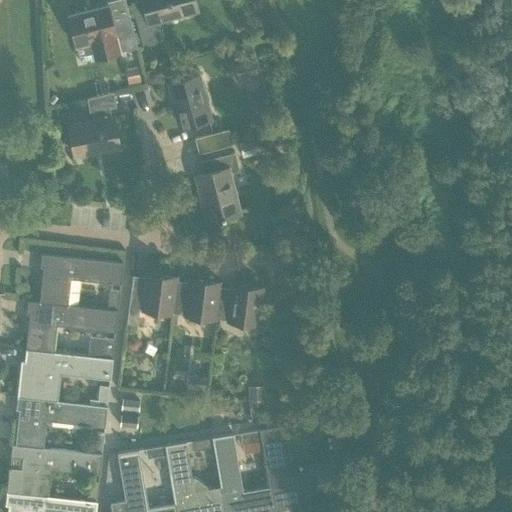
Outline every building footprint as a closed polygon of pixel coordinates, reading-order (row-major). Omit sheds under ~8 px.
[(153,24),(195,12),(191,0),(134,0),(131,1),(142,43),(157,39),(153,24)] [(74,45),(89,41),(93,57),(137,46),(129,17),(112,22),(108,5),(67,15),(74,45)] [(256,72),(254,60),(236,64),(239,76),(256,72)] [(183,125),(210,118),(198,73),(167,82),(172,101),(177,100),(183,125)] [(115,105),(112,92),(87,97),(90,110),(93,109),(95,119),(68,125),(74,155),(119,146),(113,116),(110,116),(108,106),(115,105)] [(199,152),(232,143),(228,128),(195,137),(199,152)] [(229,171),(239,169),(234,151),(200,160),(204,172),(195,174),(206,221),(239,212),(229,171)] [(44,266),(40,301),(39,302),(67,305),(68,303),(71,277),(121,282),(123,261),(41,252),(40,265),(44,266)] [(173,311),(177,280),(176,279),(176,276),(145,272),(145,275),(133,274),(126,321),(136,323),(138,307),(173,311)] [(219,317),(223,286),(219,285),(219,282),(188,278),(188,281),(177,280),(173,311),(219,317)] [(231,286),(223,286),(219,317),(257,322),(262,287),(231,283),(231,286)] [(110,289),(107,308),(117,309),(119,290),(110,289)] [(39,302),(40,301),(27,299),(26,312),(30,313),(26,348),(25,348),(30,349),(54,352),(56,350),(59,324),(116,330),(118,309),(117,309),(107,308),(68,303),(67,305),(39,302)] [(90,354),(112,357),(114,338),(105,336),(92,335),(90,354)] [(56,400),(57,399),(60,372),(110,378),(113,357),(112,357),(90,354),(56,350),(54,352),(30,349),(29,361),(33,361),(29,396),(28,398),(56,400)] [(97,403),(106,404),(108,385),(99,384),(97,403)] [(264,399),(263,384),(248,384),(248,399),(264,399)] [(28,398),(29,396),(16,395),(15,408),(19,408),(15,443),(43,446),(46,419),(105,426),(107,405),(106,404),(97,403),(57,399),(56,400),(28,398)] [(139,399),(122,397),(121,408),(138,410),(139,399)] [(137,415),(120,414),(119,425),(136,426),(137,415)] [(289,434),(309,430),(307,421),(288,424),(289,434)] [(259,427),(259,429),(261,439),(269,486),(274,508),(286,506),(285,502),(321,497),(316,469),(289,474),(280,424),(259,427)] [(242,442),(261,439),(259,429),(240,432),(242,442)] [(92,451),(101,452),(104,433),(95,432),(92,451)] [(213,445),(220,485),(225,511),(224,511),(274,511),(274,508),(269,486),(242,490),(232,432),(212,435),(212,437),(213,445)] [(194,449),(213,445),(212,437),(193,440),(194,449)] [(164,443),(165,445),(166,453),(174,502),(176,511),(222,511),(225,511),(220,485),(193,490),(185,439),(164,443)] [(43,446),(15,443),(11,443),(10,456),(22,457),(21,467),(9,466),(6,490),(18,492),(18,493),(46,496),(46,494),(49,468),(100,474),(102,452),(101,452),(92,451),(43,446)] [(147,457),(166,453),(165,445),(146,448),(147,457)] [(176,511),(174,502),(147,506),(137,447),(117,451),(125,498),(110,500),(111,511),(176,511)] [(87,499),(96,500),(98,480),(89,479),(87,499)] [(95,511),(97,500),(96,500),(87,499),(46,494),(46,496),(18,493),(18,492),(6,490),(4,503),(8,504),(7,511),(95,511)]
